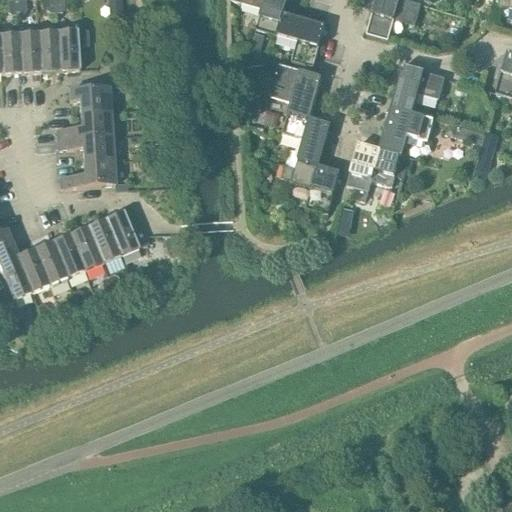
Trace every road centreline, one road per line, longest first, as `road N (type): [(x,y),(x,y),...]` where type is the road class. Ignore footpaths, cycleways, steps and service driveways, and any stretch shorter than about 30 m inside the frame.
road 1 (unclassified): [(0,486),(511,277)]
road 2 (residential): [(110,201),(33,220),(0,135)]
road 3 (residential): [(361,44),(440,66),(500,40),(511,43)]
road 4 (residential): [(361,44),(334,168)]
